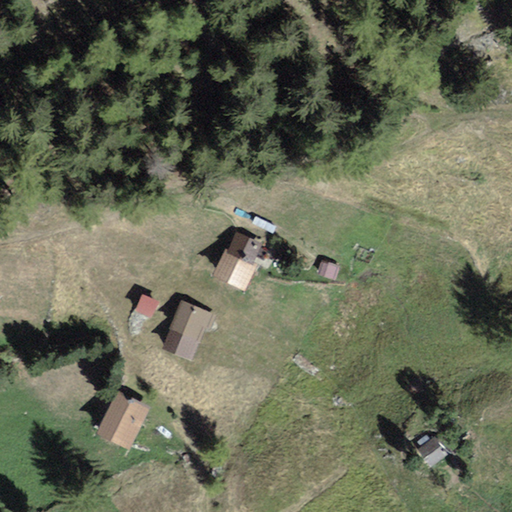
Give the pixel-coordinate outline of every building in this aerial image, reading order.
[(232,231),(206,279),(237,297),(264,249),(232,231)] [(308,279),(327,286),(333,271),(314,264),(308,279)] [(155,306),(135,296),(125,315),(145,325),(155,306)] [(208,320),(179,304),(154,352),(184,367),(208,320)] [(147,413),(113,396),(92,437),(126,454),(147,413)] [(432,438),(412,453),(426,471),(446,455),(432,438)]
